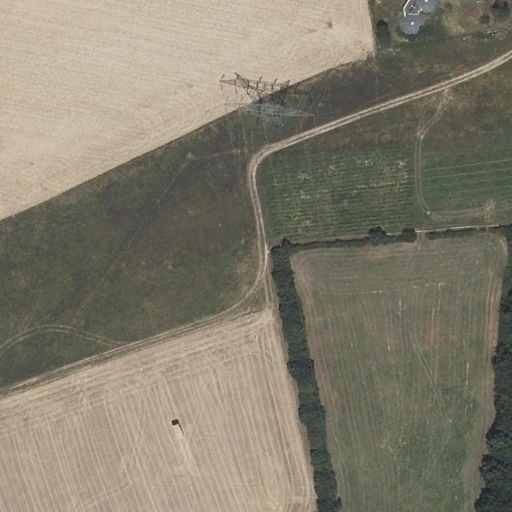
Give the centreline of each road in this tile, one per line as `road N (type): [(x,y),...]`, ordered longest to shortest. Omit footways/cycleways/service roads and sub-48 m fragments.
road 1 (track): [(262,244),(250,159),(266,145),(461,79),(511,53)]
road 2 (track): [(0,392),(242,312),(265,286),(262,244)]
road 3 (track): [(511,222),(262,244)]
